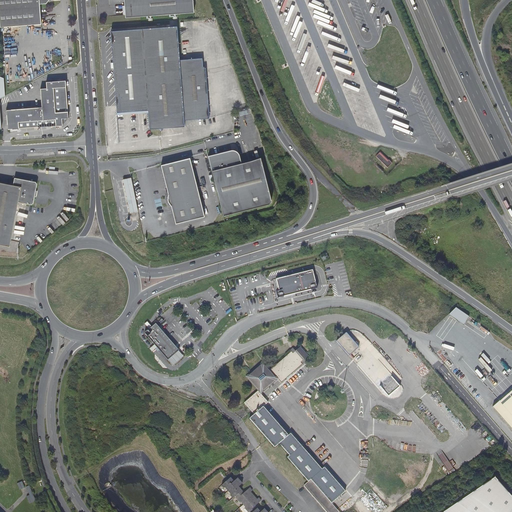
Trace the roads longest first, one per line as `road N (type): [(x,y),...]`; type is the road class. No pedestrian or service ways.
road 1 (unclassified): [(125,352),(150,376),(184,380),(248,323),(329,302),(381,311),(412,334)]
road 2 (secondary): [(224,0),(259,96),(312,182),(309,214),(278,238)]
road 3 (secondary): [(511,166),(278,238)]
road 4 (motorway): [(309,239),(370,235),(511,330)]
road 5 (motorway): [(415,0),(511,205)]
road 6 (secondary): [(309,239),(511,172)]
road 7 (unclassified): [(52,321),(39,427),(66,511)]
road 8 (unclassified): [(85,511),(65,479),(51,419),(57,371),(79,337)]
road 9 (secondary): [(133,302),(170,281),(309,239)]
road 10 (motorway): [(511,169),(433,0)]
road 11 (secondary): [(278,238),(160,273),(131,271)]
road 12 (unclassified): [(412,334),(511,449)]
road 13 (unclassified): [(92,145),(80,0)]
